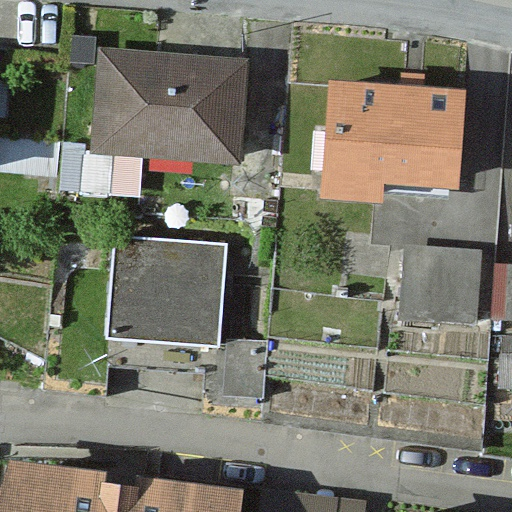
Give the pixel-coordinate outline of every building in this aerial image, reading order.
[(100,137),(245,140),(247,47),(101,45),(100,137)] [(376,156),(454,159),(458,70),(323,66),(320,174),(375,176),(376,156)] [(224,232),(109,227),(105,333),(220,337),(224,232)] [(400,308),(477,308),(477,244),(400,244),(400,308)] [(511,258),(504,258),(502,308),(511,308),(511,258)] [(233,511),(237,477),(0,449),(0,511),(233,511)] [(369,511),(371,490),(264,484),(262,511),(369,511)] [(472,511),(382,500),(380,511),(472,511)]
